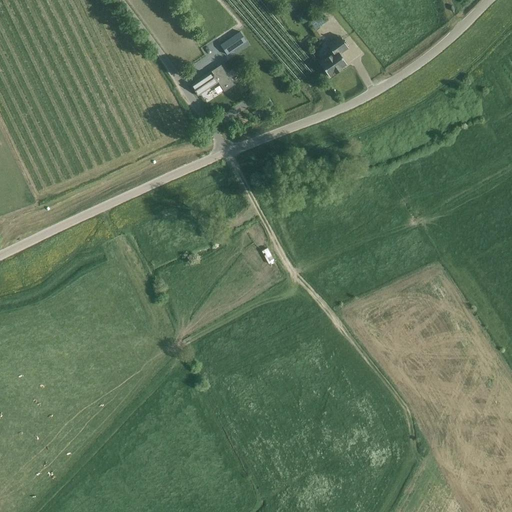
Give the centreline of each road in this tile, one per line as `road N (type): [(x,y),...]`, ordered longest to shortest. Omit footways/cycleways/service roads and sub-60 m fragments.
road 1 (track): [(225,152),(286,267),(413,427)]
road 2 (unclassified): [(225,152),(374,92),(439,48),(488,0)]
road 3 (unclassified): [(0,256),(225,152)]
road 4 (unclassified): [(225,152),(121,0)]
